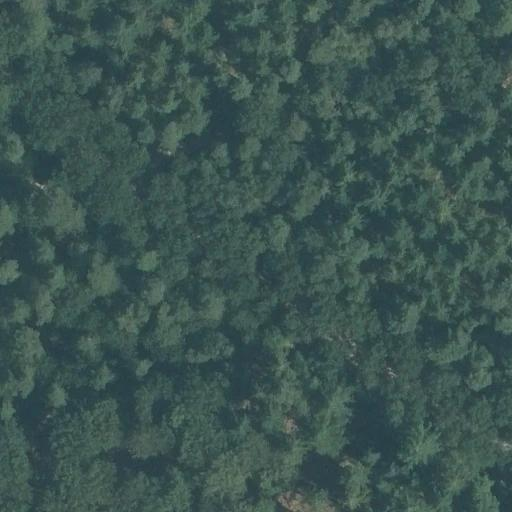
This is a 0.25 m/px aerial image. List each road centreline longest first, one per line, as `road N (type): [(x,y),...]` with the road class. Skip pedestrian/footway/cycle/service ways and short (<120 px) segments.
road 1 (track): [(133,176),(244,267),(511,449)]
road 2 (track): [(0,61),(133,176)]
